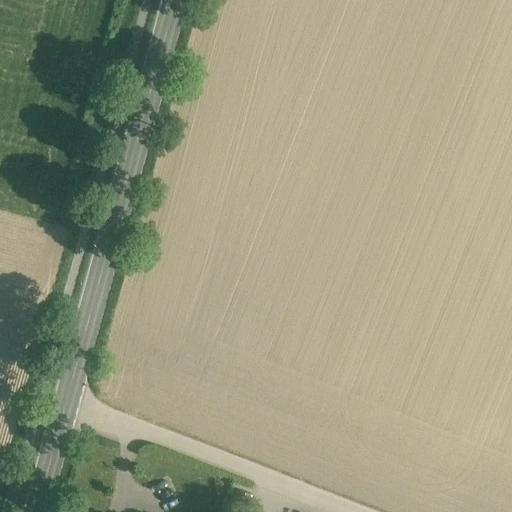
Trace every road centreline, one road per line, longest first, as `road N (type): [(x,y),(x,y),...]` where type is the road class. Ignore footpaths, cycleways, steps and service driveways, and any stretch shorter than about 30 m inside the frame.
road 1 (tertiary): [(35,511),(175,0)]
road 2 (track): [(65,405),(338,511)]
